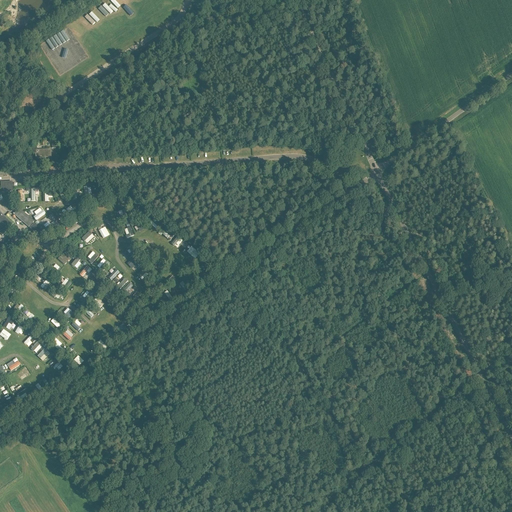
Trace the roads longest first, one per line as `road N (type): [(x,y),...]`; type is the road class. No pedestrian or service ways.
road 1 (unclassified): [(0,434),(348,192)]
road 2 (track): [(427,267),(125,511)]
road 3 (unclassified): [(5,178),(290,156),(324,165),(348,192)]
road 4 (unclassified): [(511,441),(377,171)]
road 5 (track): [(317,511),(511,347)]
road 6 (unclassified): [(377,171),(297,0)]
road 7 (unclassified): [(377,171),(511,72)]
